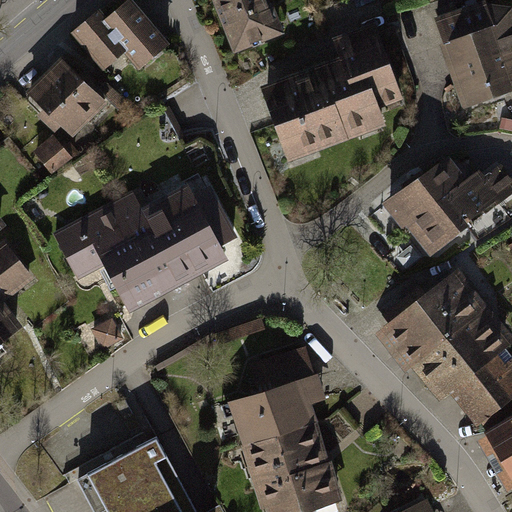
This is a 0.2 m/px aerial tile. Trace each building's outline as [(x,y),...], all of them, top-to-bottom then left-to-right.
[(219,0),(228,56),(278,44),(270,0),(219,0)] [(486,1),(439,23),(451,48),(442,52),(471,115),(511,95),(511,28),(503,8),(491,13),(486,1)] [(97,18),(74,39),(106,73),(128,53),(144,70),(169,46),(130,4),(105,26),(97,18)] [(332,60),(261,92),(296,169),(389,126),(384,115),(405,105),(368,25),(325,45),(332,60)] [(64,64),(46,80),(88,123),(105,107),(64,64)] [(46,80),(29,97),(71,140),(88,123),(46,80)] [(55,141),(36,156),(52,176),(71,162),(55,141)] [(437,167),(385,202),(420,254),(505,197),(486,169),(453,191),(437,167)] [(210,179),(194,188),(221,240),(238,231),(210,179)] [(159,242),(108,269),(129,308),(180,281),(229,255),(221,240),(194,188),(189,180),(140,206),(159,242)] [(134,194),(55,235),(81,283),(108,269),(159,242),(140,206),(134,194)] [(0,253),(0,343),(19,329),(4,310),(37,285),(8,247),(0,253)] [(511,305),(476,266),(403,327),(503,431),(511,446),(511,305)] [(239,335),(267,327),(264,318),(236,326),(239,335)] [(123,341),(113,323),(95,333),(105,351),(123,341)] [(261,401),(232,409),(260,511),(348,511),(304,355),(252,369),(261,401)] [(198,511),(158,439),(77,483),(93,511),(198,511)] [(463,511),(457,497),(417,511),(463,511)]
